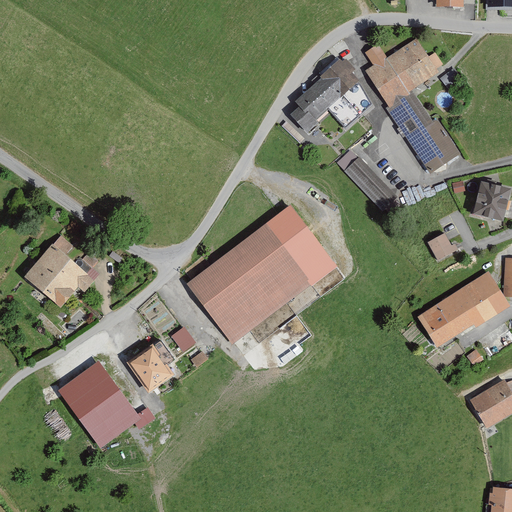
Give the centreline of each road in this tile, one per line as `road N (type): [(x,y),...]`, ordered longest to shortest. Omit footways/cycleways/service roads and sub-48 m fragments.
road 1 (tertiary): [(511,27),(388,18),(339,33),(292,82),(202,230),(170,255)]
road 2 (residential): [(170,255),(157,283),(0,396)]
road 3 (tertiary): [(170,255),(130,246),(0,154)]
